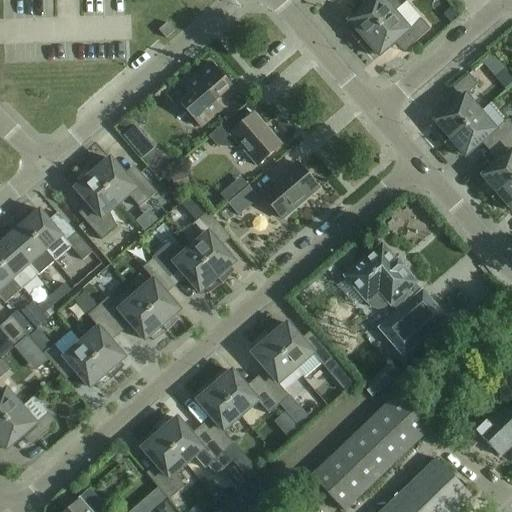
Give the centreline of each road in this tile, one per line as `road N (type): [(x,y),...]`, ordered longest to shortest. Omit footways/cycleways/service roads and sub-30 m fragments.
road 1 (residential): [(13,511),(421,165)]
road 2 (unclassified): [(42,168),(240,0)]
road 3 (residential): [(374,113),(503,5),(511,8)]
road 4 (unclassified): [(374,113),(273,0)]
road 5 (unclassified): [(511,268),(421,165)]
